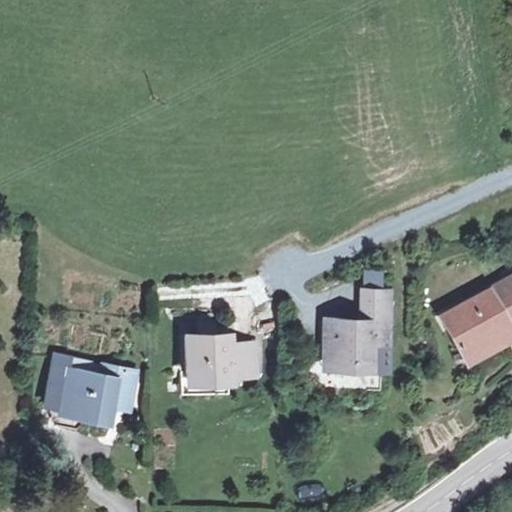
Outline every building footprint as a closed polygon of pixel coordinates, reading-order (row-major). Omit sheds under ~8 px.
[(511,279),(458,312),(465,325),(449,333),(464,360),(503,337),(497,326),(507,320),(511,327),(511,279)] [(162,289),(162,305),(189,304),(189,289),(162,289)] [(355,324),(325,325),(327,373),(390,372),(385,291),(353,291),(355,324)] [(458,312),(443,321),(449,333),(465,325),(458,312)] [(325,325),(313,325),(315,374),(327,373),(325,325)] [(227,329),(184,330),(185,374),(230,373),(230,369),(254,367),(253,335),(228,337),(227,329)] [(508,345),(503,337),(464,360),(469,368),(508,345)] [(94,365),(71,363),(70,373),(93,376),(94,365)] [(70,373),(51,371),(47,408),(85,412),(85,420),(111,423),(114,406),(134,408),(137,372),(108,368),(107,378),(93,376),(70,373)] [(185,374),(182,374),(183,390),(231,388),(230,373),(185,374)] [(84,428),(85,420),(85,412),(47,408),(63,426),(84,428)]
